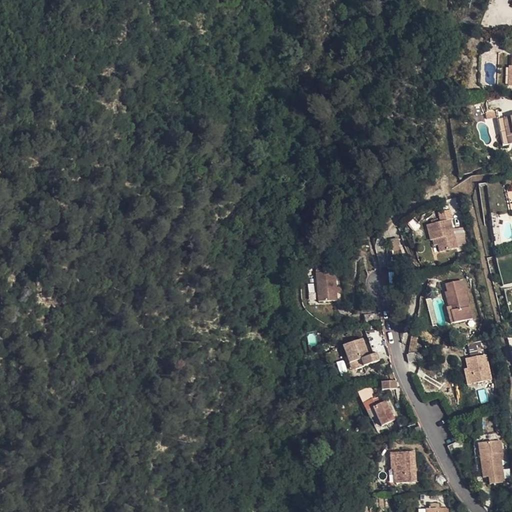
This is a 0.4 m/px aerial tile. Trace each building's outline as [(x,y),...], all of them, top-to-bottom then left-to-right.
[(224,17),(225,28),(234,26),(233,16),(224,17)] [(214,29),(225,28),(224,17),(213,19),(214,29)] [(407,223),(414,231),(420,226),(413,218),(407,223)] [(449,221),(437,224),(440,233),(426,236),(429,252),(435,250),(438,264),(457,260),(449,232),(451,229),(449,221)] [(400,248),(393,250),(395,258),(402,256),(400,248)] [(389,261),(389,276),(397,276),(397,261),(389,261)] [(332,280),(313,280),(314,309),(333,309),(332,280)] [(448,320),(452,336),(471,331),(460,292),(443,296),(445,304),(442,305),(447,320),(448,320)] [(448,337),(452,336),(448,320),(447,320),(444,322),(448,337)] [(347,369),(348,377),(373,374),(374,364),(364,365),(362,348),(341,349),(342,369),(347,369)] [(422,369),(421,361),(405,365),(406,373),(422,369)] [(470,379),(472,396),(493,394),(490,369),(469,371),(470,379)] [(383,388),(397,386),(396,380),(382,382),(383,388)] [(396,391),(381,391),(381,399),(396,399),(396,391)] [(378,406),(361,413),(364,420),(370,418),(377,437),(391,432),(383,412),(381,413),(378,406)] [(446,457),(450,466),(466,458),(461,449),(446,457)] [(503,466),(506,464),(503,452),(481,456),(487,489),(491,489),(493,496),(507,495),(503,470),(503,466)] [(412,461),(389,461),(389,475),(392,475),(392,492),(414,492),(412,461)]
